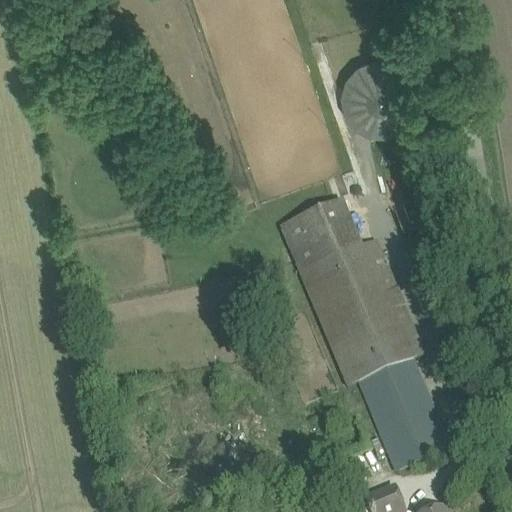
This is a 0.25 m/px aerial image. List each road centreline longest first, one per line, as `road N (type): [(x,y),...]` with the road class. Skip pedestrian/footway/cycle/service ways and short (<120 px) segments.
road 1 (unclassified): [(511,415),(441,0)]
road 2 (unknown): [(511,435),(409,497)]
